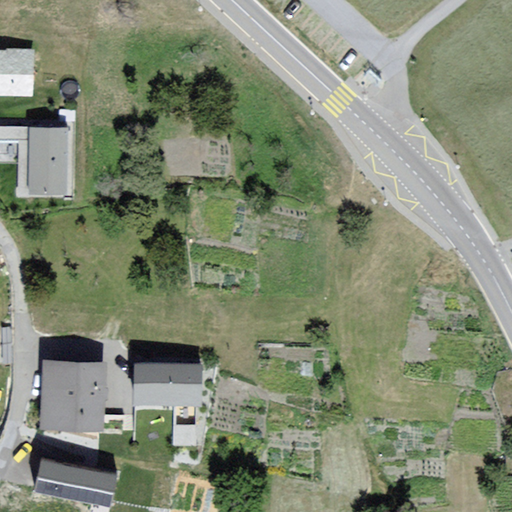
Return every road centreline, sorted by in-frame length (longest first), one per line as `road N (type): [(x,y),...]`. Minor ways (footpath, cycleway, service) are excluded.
road 1 (tertiary): [(232,0),(409,164),(511,302)]
road 2 (residential): [(0,228),(22,276),(24,326),(23,411),(0,482)]
